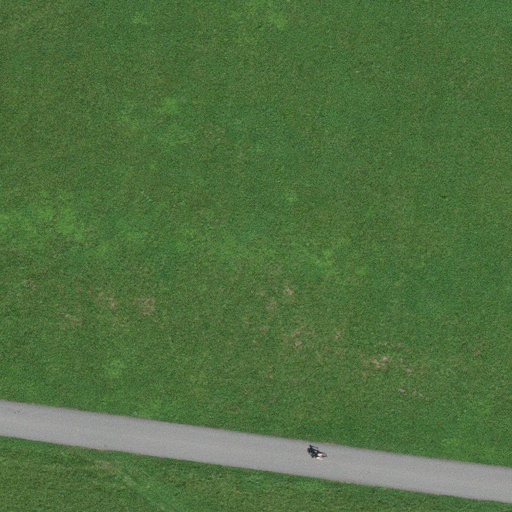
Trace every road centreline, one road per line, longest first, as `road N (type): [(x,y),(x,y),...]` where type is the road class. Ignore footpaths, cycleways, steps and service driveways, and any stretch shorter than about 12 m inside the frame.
road 1 (unclassified): [(511,478),(0,412)]
road 2 (track): [(179,511),(86,454),(90,423)]
